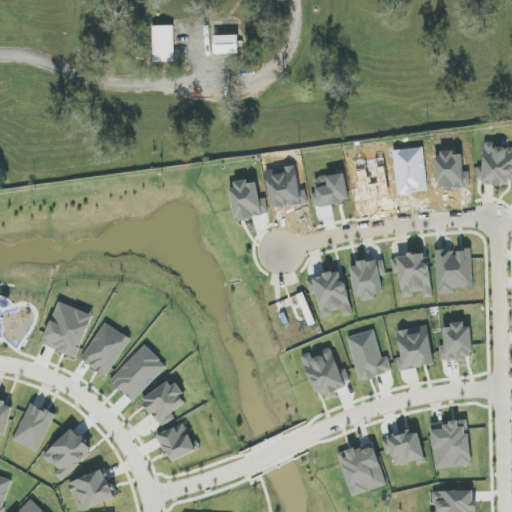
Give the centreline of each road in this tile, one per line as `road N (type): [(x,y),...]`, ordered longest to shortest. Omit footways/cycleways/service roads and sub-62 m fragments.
road 1 (residential): [(506,511),(498,217)]
road 2 (residential): [(153,511),(135,458),(96,409),(41,374),(0,365)]
road 3 (residential): [(498,217),(369,229),(280,252)]
road 4 (residential): [(309,437),(388,405),(503,389)]
